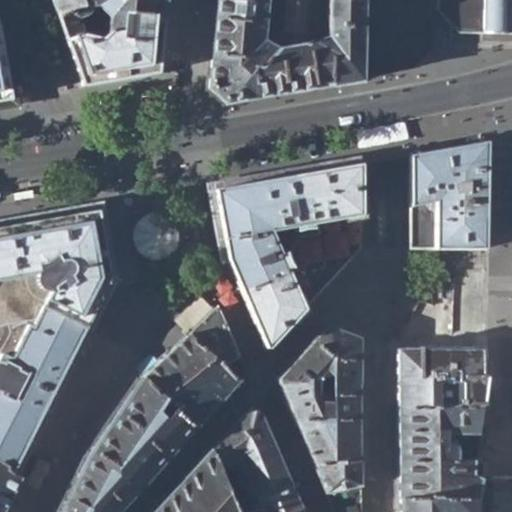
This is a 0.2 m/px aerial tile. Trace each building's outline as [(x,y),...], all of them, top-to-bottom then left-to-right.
[(163,0),(50,0),(81,88),(156,74),(163,0)] [(217,0),(212,58),(210,58),(208,88),(223,103),(358,79),(359,0),(217,0)] [(511,0),(433,0),(434,12),(446,25),(457,38),(485,38),(485,34),(504,34),(504,38),(511,37),(511,0)] [(0,102),(10,101),(0,51),(0,102)] [(409,155),(408,248),(484,246),(484,141),(409,155)] [(358,248),(358,163),(212,190),(226,261),(239,289),(263,348),(268,346),(358,248)] [(100,245),(94,210),(0,227),(0,464),(9,471),(47,397),(106,279),(100,245)] [(176,212),(137,211),(135,252),(175,253),(176,212)] [(214,309),(184,337),(236,381),(243,374),(214,309)] [(358,357),(358,338),(325,325),(276,379),(325,491),(333,511),(360,511),(359,381),(358,357)] [(184,337),(140,378),(190,430),(236,381),(184,337)] [(408,404),(408,406),(481,406),(483,406),(486,376),(481,374),(481,347),(418,348),(418,350),(408,350),(396,350),(396,404),(408,404)] [(57,511),(114,511),(128,497),(129,498),(149,477),(148,475),(190,430),(140,378),(91,449),(89,449),(74,476),(76,477),(57,511)] [(478,473),(481,406),(408,406),(397,406),(398,499),(477,502),(478,473)] [(294,511),(301,509),(257,409),(249,409),(208,452),(214,458),(237,511),(294,511)] [(237,511),(214,458),(208,452),(183,479),(182,480),(152,511),(237,511)] [(0,511),(18,477),(9,471),(0,464),(0,511)] [(397,511),(477,511),(477,502),(398,499),(397,511)]
